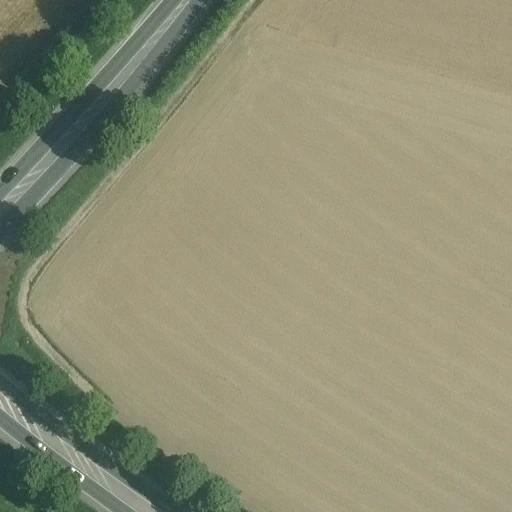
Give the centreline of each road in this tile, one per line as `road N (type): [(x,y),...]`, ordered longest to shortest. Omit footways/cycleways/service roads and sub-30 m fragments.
road 1 (track): [(252,0),(28,279),(20,310),(36,341),(117,420)]
road 2 (primary): [(0,211),(190,0)]
road 3 (secondary): [(0,401),(142,511)]
